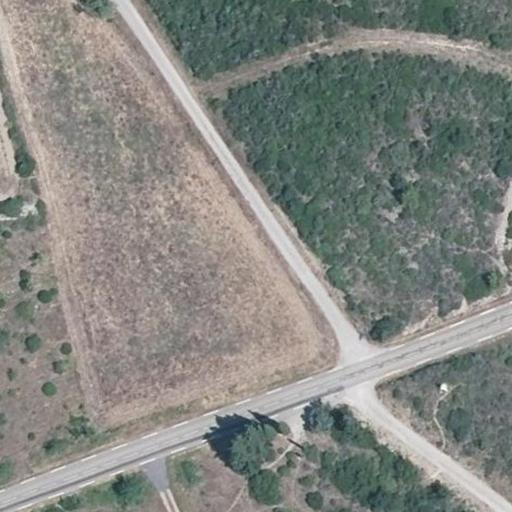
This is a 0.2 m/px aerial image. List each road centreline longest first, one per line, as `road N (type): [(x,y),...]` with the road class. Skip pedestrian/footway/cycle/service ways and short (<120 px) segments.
road 1 (track): [(117,0),(370,374)]
road 2 (tertiary): [(336,385),(0,507)]
road 3 (unclassified): [(489,511),(336,385)]
road 4 (tertiary): [(511,321),(336,385)]
